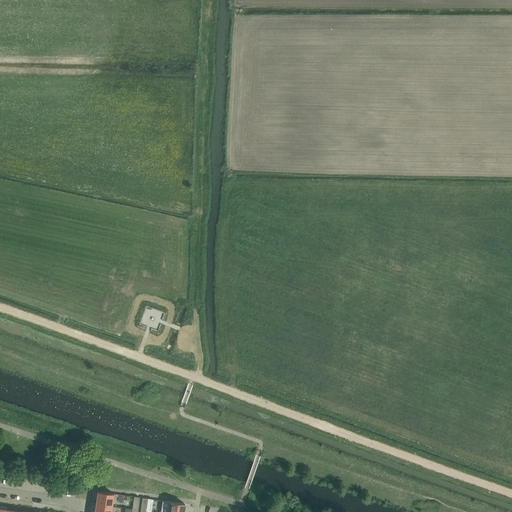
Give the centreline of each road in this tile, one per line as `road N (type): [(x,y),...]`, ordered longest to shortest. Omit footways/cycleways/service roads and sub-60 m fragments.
road 1 (track): [(192,380),(511,493)]
road 2 (track): [(137,360),(0,311)]
